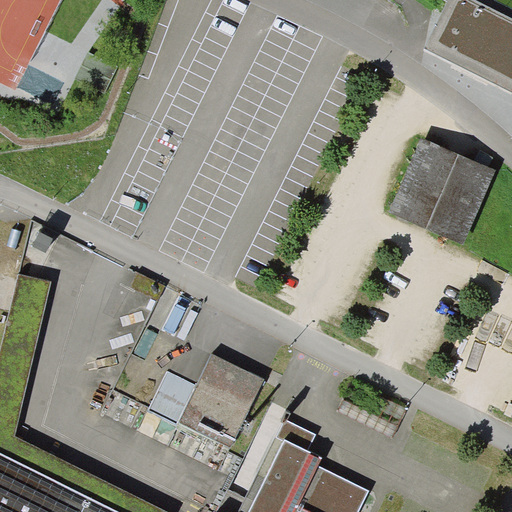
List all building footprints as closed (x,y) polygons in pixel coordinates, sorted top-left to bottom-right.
[(511,18),(475,0),(448,0),(424,47),(511,91),(511,18)] [(120,66),(88,51),(75,79),(107,94),(120,66)] [(496,170),(422,137),(389,212),(463,244),(496,170)] [(53,239),(39,231),(32,245),(45,252),(53,239)] [(138,271),(130,286),(158,301),(165,286),(138,271)] [(51,281),(19,274),(0,354),(0,511),(167,511),(15,440),(51,281)] [(230,448),(264,379),(212,354),(196,385),(178,422),(230,448)] [(178,422),(196,385),(167,371),(148,410),(177,424),(178,422)] [(359,511),(370,490),(318,465),(322,456),(309,450),(316,434),(285,419),(277,436),(284,440),(248,511),(359,511)]
